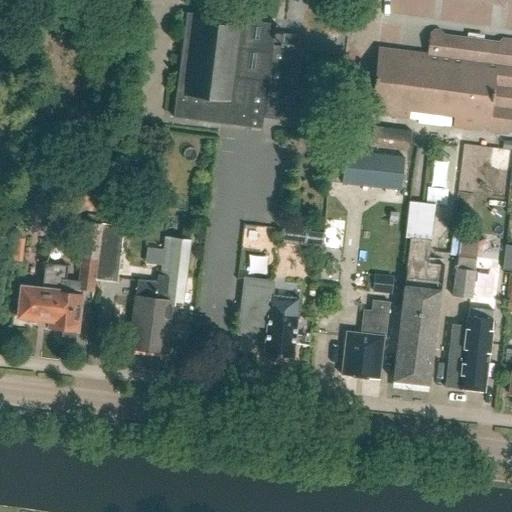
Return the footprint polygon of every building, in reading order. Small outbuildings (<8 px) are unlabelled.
[(293,121),(302,49),(273,45),(275,24),(187,12),(174,117),(262,128),(263,117),(293,121)] [(499,43),(444,36),(440,31),(435,30),(431,34),(428,55),(379,48),(371,114),(391,116),(391,117),(409,119),(410,111),(455,117),(454,128),(507,135),(511,131),(511,127),(511,40),(504,39),(499,43)] [(0,71),(0,81),(13,83),(14,73),(0,71)] [(342,127),(357,128),(360,105),(344,103),(342,127)] [(410,142),(411,130),(372,125),(371,137),(410,142)] [(400,190),(403,157),(346,151),(342,184),(400,190)] [(405,237),(411,238),(406,277),(394,380),(430,385),(442,281),(443,265),(427,263),(434,205),(409,202),(405,237)] [(99,281),(106,225),(86,223),(80,280),(66,278),(67,268),(45,265),(43,287),(23,285),(19,317),(23,318),(23,321),(34,322),(35,319),(50,321),(49,329),(64,331),(63,340),(75,341),(76,332),(78,332),(83,290),(94,292),(95,280),(99,281)] [(117,283),(124,227),(106,225),(99,281),(117,283)] [(476,259),(479,233),(461,230),(457,257),(456,268),(455,268),(451,297),(470,299),(466,326),(451,324),(444,387),(484,391),(499,262),(476,259)] [(322,248),(324,233),(306,231),(304,246),(322,248)] [(183,303),(191,240),(165,237),(160,276),(167,277),(167,284),(138,281),(130,348),(166,352),(173,302),(183,303)] [(511,246),(506,246),(503,270),(511,271),(511,246)] [(376,275),(374,292),(391,294),(393,277),(376,275)] [(252,326),(267,328),(264,355),(293,358),(298,318),(297,318),(300,299),(275,296),(277,283),(245,279),(238,334),(251,336),(252,326)] [(361,335),(348,333),(344,374),(379,379),(383,338),(386,339),(390,303),(373,301),(371,311),(364,310),(361,335)]
